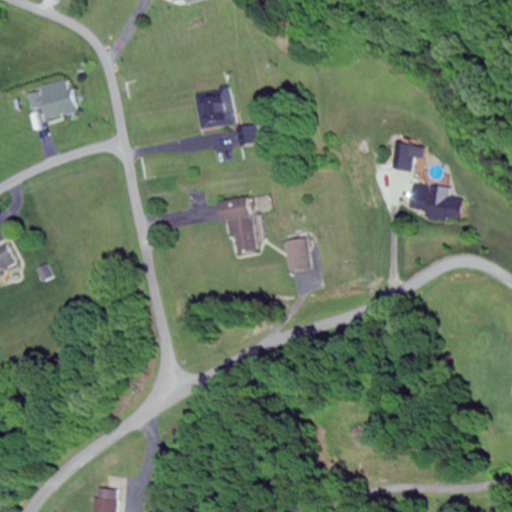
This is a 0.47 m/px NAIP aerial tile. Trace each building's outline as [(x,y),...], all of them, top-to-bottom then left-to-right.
[(44,122),(78,114),(73,91),(38,99),(44,122)] [(456,191),(417,183),(411,214),(465,225),(469,201),(455,198),(456,191)] [(220,204),(223,224),(233,223),(238,256),(259,253),(251,200),(220,204)] [(286,243),(292,273),(313,270),(307,239),(286,243)] [(0,251),(0,275),(21,266),(12,246),(0,251)] [(96,511),(101,511),(100,511),(110,511),(113,511),(114,499),(96,498),(96,511)]
